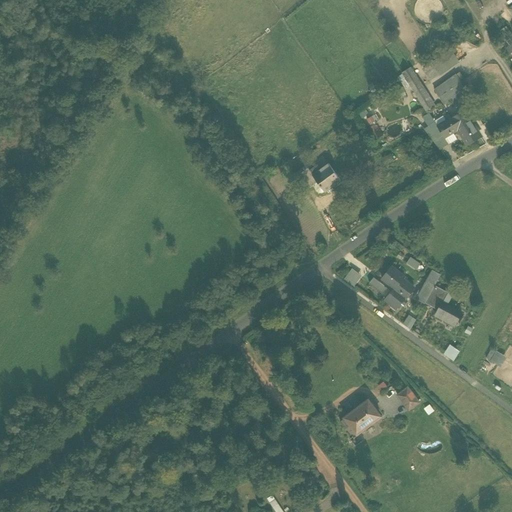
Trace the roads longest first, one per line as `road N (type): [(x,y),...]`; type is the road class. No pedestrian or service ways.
road 1 (unclassified): [(320,266),(0,502)]
road 2 (unknown): [(0,489),(298,265),(320,266)]
road 3 (track): [(0,226),(142,0)]
road 4 (unclassified): [(320,266),(511,408)]
road 5 (unclassified): [(511,141),(320,266)]
